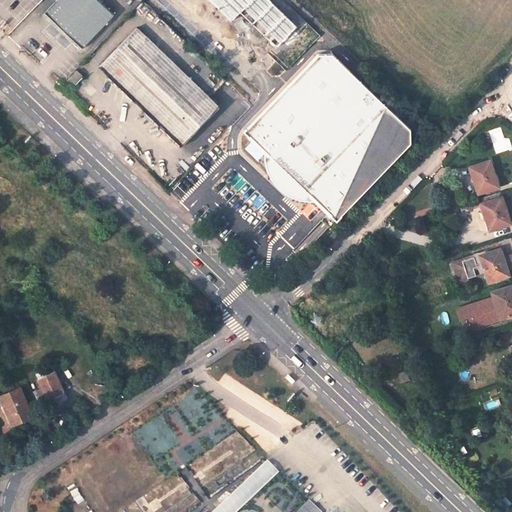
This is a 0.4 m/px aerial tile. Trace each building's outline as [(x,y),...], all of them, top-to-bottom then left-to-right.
[(57,0),(47,10),(85,45),(118,11),(105,0),(57,0)] [(104,63),(186,142),(221,103),(140,25),(104,63)] [(339,215),(355,198),(413,140),(414,125),(337,50),(321,51),(248,127),(273,151),(275,157),(278,164),(282,170),(289,177),(295,182),(301,186),(308,189),(314,191),(339,215)] [(74,76),(79,82),(87,73),(81,68),(74,76)] [(476,168),(474,168),(480,186),(500,179),(492,153),(474,159),(476,168)] [(511,215),(503,190),(483,196),(489,214),(491,213),(494,222),(511,216),(511,215)] [(340,225),(335,231),(339,235),(344,230),(340,225)] [(483,257),(489,276),(509,269),(500,242),(481,248),(454,256),(460,273),(478,267),(476,259),(483,257)] [(511,310),(511,279),(492,286),(498,305),(499,304),(502,313),(511,310)] [(43,372),(38,373),(45,396),(51,394),(53,400),(64,397),(62,387),(59,388),(53,368),(50,369),(49,365),(41,367),(43,372)] [(22,389),(1,396),(10,426),(31,419),(22,389)]
